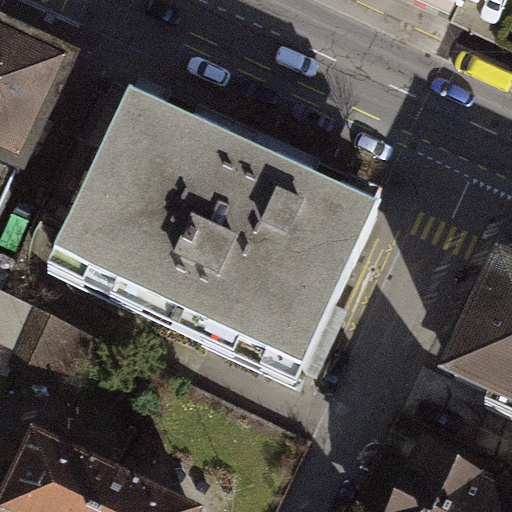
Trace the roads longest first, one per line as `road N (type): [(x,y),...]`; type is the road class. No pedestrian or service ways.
road 1 (residential): [(316,511),(494,131)]
road 2 (primary): [(198,0),(494,131)]
